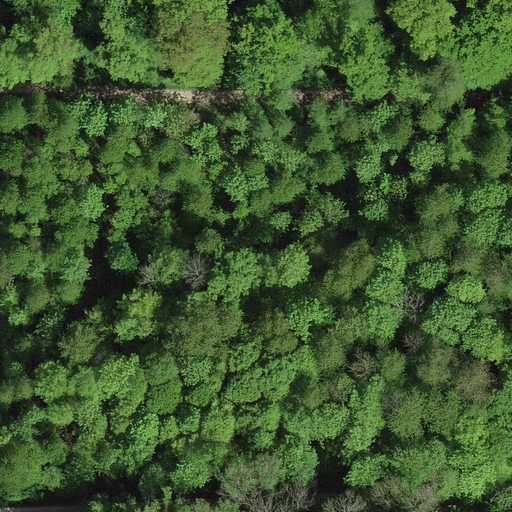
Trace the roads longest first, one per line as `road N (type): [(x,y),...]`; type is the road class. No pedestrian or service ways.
road 1 (track): [(511,107),(0,92)]
road 2 (track): [(511,488),(35,511)]
